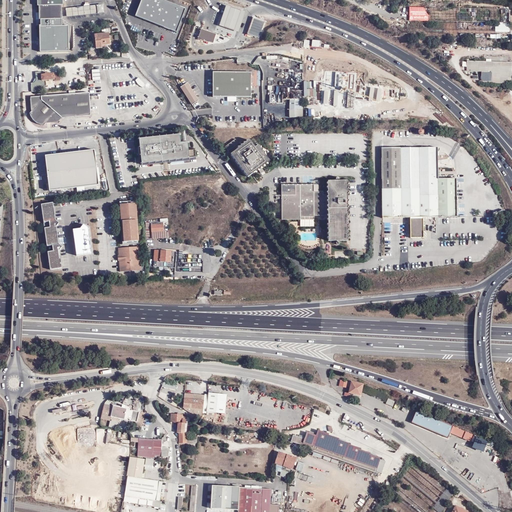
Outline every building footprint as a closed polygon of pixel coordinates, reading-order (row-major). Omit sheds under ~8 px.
[(40,52),(69,51),(68,26),(62,26),(55,26),(55,19),(61,19),(61,5),(63,5),(62,0),(37,0),(38,6),(39,6),(39,19),(40,19),(41,25),(39,25),(40,52)] [(162,26),(175,31),(185,8),(164,0),(140,0),(134,15),(162,26)] [(104,12),(103,4),(66,8),(67,16),(104,12)] [(246,11),(227,4),(224,12),(219,25),(238,32),(244,17),(246,11)] [(507,21),(507,9),(407,8),(407,20),(507,21)] [(259,37),(264,19),(254,15),(248,32),(259,37)] [(398,22),(398,29),(414,38),(506,39),(506,24),(415,22),(398,22)] [(201,37),(213,41),(216,32),(201,27),(197,38),(200,39),(201,37)] [(97,49),(102,49),(102,45),(107,45),(111,45),(110,34),(102,34),(101,32),(93,33),(93,38),(96,38),(97,49)] [(466,62),(466,65),(472,69),(476,71),(480,72),(481,76),(488,83),(510,83),(511,62),(466,62)] [(93,80),(103,79),(102,69),(93,69),(93,80)] [(45,74),(41,75),(41,72),(35,72),(36,80),(34,83),(31,83),(32,91),(32,92),(41,91),(45,86),(44,81),(54,80),(54,81),(60,80),(60,73),(49,74),(49,73),(45,73),(45,74)] [(251,97),(251,72),(213,72),(213,97),(251,97)] [(135,79),(142,87),(146,83),(139,76),(135,79)] [(332,81),(319,80),(318,93),(318,103),(353,105),(354,83),(338,82),(334,80),(332,81)] [(187,83),(181,87),(192,105),(199,101),(200,103),(202,102),(196,92),(194,94),(187,83)] [(76,94),(30,97),(31,111),(30,113),(31,117),(33,121),(37,123),(40,125),(44,125),(45,123),(57,122),(61,118),(91,116),(89,93),(76,94)] [(293,118),(304,118),(304,115),(304,99),(293,99),(293,118)] [(180,134),(139,139),(142,164),(162,162),(196,158),(195,150),(189,150),(188,142),(181,143),(180,134)] [(236,146),(244,140),(241,135),(230,143),(233,147),(236,146)] [(246,143),(238,149),(235,150),(252,174),(263,166),(266,164),(275,158),(270,151),(270,149),(268,148),(268,147),(266,145),(266,144),(263,142),(260,144),(255,136),(246,143)] [(246,143),(244,140),(236,146),(238,149),(246,143)] [(438,173),(438,149),(384,149),(383,218),(410,217),(422,217),(436,217),(456,216),(455,178),(438,179),(438,173)] [(49,191),(77,188),(96,186),(99,185),(95,150),(58,154),(45,156),(47,174),(49,191)] [(287,204),(286,218),(305,218),(305,215),(318,215),(318,214),(333,214),(332,240),(352,240),(352,181),(333,180),(333,194),(328,194),(328,190),(318,190),(319,184),(286,182),(287,204)] [(0,199),(12,196),(7,181),(0,183),(0,199)] [(55,220),(53,203),(41,204),(44,223),(49,222),(50,227),(44,228),(47,246),(52,245),(53,251),(48,252),(50,270),(62,268),(60,251),(63,247),(59,244),(56,227),(59,223),(55,220)] [(138,241),(135,206),(121,207),(123,242),(138,241)] [(423,236),(422,217),(410,217),(410,236),(423,236)] [(92,254),(88,228),(84,224),(80,229),(73,230),(76,256),(92,254)] [(141,271),(139,247),(118,248),(119,255),(118,255),(118,261),(119,261),(120,272),(141,271)] [(153,261),(170,263),(171,261),(174,261),(175,255),(171,255),(171,251),(154,250),(153,261)] [(348,393),(359,395),(361,385),(350,383),(348,393)] [(228,394),(209,393),(207,412),(226,414),(228,394)] [(202,410),(204,400),(184,398),(183,407),(190,408),(190,410),(190,412),(194,412),(195,412),(196,412),(196,409),(202,410)] [(136,422),(135,425),(142,427),(145,413),(104,404),(101,419),(111,421),(111,419),(118,421),(119,419),(129,421),(130,421),(136,422)] [(452,426),(416,411),(410,423),(447,438),(452,426)] [(171,414),(170,421),(175,423),(178,423),(177,433),(178,433),(179,443),(186,443),(186,433),(184,433),(185,424),(187,424),(187,416),(183,416),(183,415),(171,414)] [(454,426),(451,434),(470,441),(472,433),(454,426)] [(316,435),(308,432),(304,442),(377,467),(379,460),(370,457),(371,454),(360,450),(360,449),(350,445),(351,444),(341,440),(341,438),(331,434),(331,433),(318,428),(316,435)] [(154,456),(161,457),(169,457),(169,448),(162,447),(162,441),(163,442),(164,442),(165,442),(166,441),(167,440),(166,439),(166,438),(166,437),(166,435),(165,435),(164,435),(164,436),(163,437),(162,438),(162,439),(161,439),(162,441),(131,438),(131,442),(138,442),(138,457),(145,457),(154,458),(154,456)] [(290,442),(301,445),(304,439),(292,436),(290,442)] [(487,441),(476,436),(472,447),(483,452),(487,441)] [(295,457),(278,451),(274,462),(282,465),(280,469),(289,472),(292,464),(295,457)] [(124,496),(156,501),(159,481),(142,479),(145,459),(130,457),(126,476),(127,477),(124,496)] [(441,511),(453,492),(415,462),(399,479),(401,481),(438,511),(441,511)] [(259,511),(260,489),(210,488),(210,508),(237,508),(236,511),(259,511)] [(269,489),(260,489),(259,511),(276,511),(277,501),(269,501),(269,489)] [(160,501),(156,501),(124,496),(124,502),(161,508),(162,502),(160,501)]
